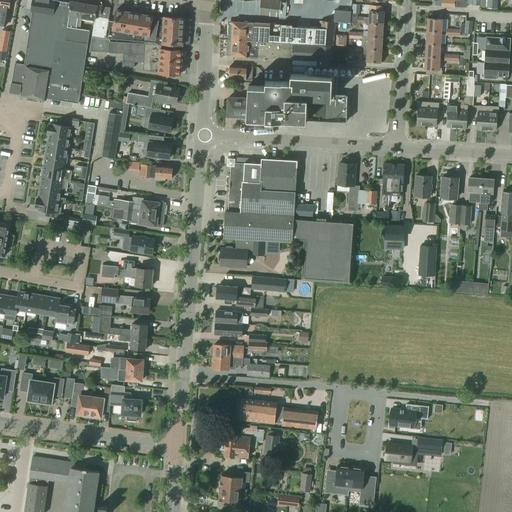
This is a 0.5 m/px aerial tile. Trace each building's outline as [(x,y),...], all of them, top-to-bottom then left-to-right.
[(0,25),(5,26),(10,0),(0,0),(0,3),(0,25)] [(68,27),(70,16),(68,16),(70,4),(52,1),(47,0),(35,0),(34,8),(29,7),(27,22),(32,23),(29,41),(19,95),(45,100),(45,98),(77,104),(90,31),(68,27)] [(262,0),(261,0),(260,15),(279,17),(280,2),(262,0)] [(487,0),(487,8),(497,9),(497,0),(487,0)] [(70,4),(68,16),(70,16),(81,18),(84,4),(71,2),(70,4)] [(96,6),(84,4),(81,18),(94,20),(94,23),(92,35),(105,37),(108,20),(108,19),(97,17),(97,14),(100,15),(101,6),(96,6)] [(109,20),(108,20),(105,37),(104,39),(106,39),(109,39),(109,40),(134,41),(148,42),(148,43),(154,43),(160,46),(162,44),(182,45),(182,34),(184,34),(184,29),(183,29),(183,18),(163,17),(163,18),(152,17),(152,16),(144,15),(144,14),(124,11),(124,12),(116,10),(114,22),(108,21),(109,20)] [(350,22),(351,14),(351,12),(335,11),(335,22),(350,23),(350,22)] [(368,24),(383,25),(384,12),(369,11),(369,19),(364,19),(364,24),(368,24)] [(427,19),(426,32),(441,33),(441,20),(427,19)] [(320,21),(318,45),(333,46),(334,21),(320,21)] [(460,27),(460,33),(470,34),(471,22),(465,21),(465,28),(460,27)] [(228,39),(228,40),(248,41),(271,42),(308,43),(309,32),(285,31),(285,24),(248,22),(248,23),(232,22),(231,33),(230,33),(229,40),(228,39)] [(368,32),(368,37),(382,38),(383,25),(368,24),(368,32)] [(2,30),(0,41),(0,50),(7,52),(11,32),(2,30)] [(349,32),(349,38),(362,39),(367,39),(368,37),(368,32),(363,31),(362,33),(349,32)] [(426,32),(425,44),(440,45),(441,33),(426,32)] [(180,74),(181,50),(160,49),(160,46),(154,43),(148,43),(144,43),(144,44),(133,43),(134,41),(109,40),(109,39),(106,39),(104,39),(105,37),(92,35),(89,52),(108,53),(122,54),(122,67),(134,68),(134,62),(143,62),(143,70),(157,71),(157,73),(180,74)] [(362,39),(362,49),(367,49),(381,50),(382,38),(368,37),(367,39),(362,39)] [(511,38),(510,38),(505,38),(500,37),(500,38),(486,37),(485,50),(510,51),(511,38)] [(248,41),(228,40),(229,50),(231,50),(230,56),(292,60),(318,60),(317,66),(332,67),(333,47),(324,46),(284,43),(271,42),(248,41)] [(425,44),(425,57),(439,58),(440,45),(425,44)] [(367,49),(366,55),(366,62),(380,63),(381,50),(367,49)] [(509,64),(510,51),(485,50),(484,63),(509,64)] [(425,57),(424,70),(438,71),(438,70),(439,58),(425,57)] [(508,77),(509,64),(484,63),(483,75),(484,75),(483,79),(496,80),(497,76),(503,77),(508,77)] [(229,66),(229,79),(245,80),(251,80),(252,67),(245,67),(229,66)] [(419,76),(418,83),(423,83),(422,98),(432,98),(433,92),(428,92),(428,83),(429,76),(419,76)] [(457,105),(456,128),(466,129),(467,112),(467,105),(473,106),(473,96),(479,97),(480,86),(473,86),(474,78),(472,78),(468,78),(467,78),(466,81),(465,81),(464,85),(466,85),(465,99),(464,99),(464,101),(458,101),(457,105)] [(178,89),(157,85),(157,83),(150,81),(147,97),(127,94),(125,103),(150,107),(151,100),(175,105),(178,89)] [(228,98),(227,116),(246,117),(246,125),(265,125),(265,127),(273,128),(273,126),(275,119),(357,122),(358,95),(331,94),(331,85),(307,84),(306,87),(293,87),(293,82),(282,82),(264,81),(264,86),(248,85),(248,93),(247,93),(247,99),(228,98)] [(498,84),(497,104),(500,104),(500,106),(504,106),(505,97),(505,84),(498,84)] [(492,89),(484,89),(484,102),(491,102),(492,89)] [(417,109),(416,125),(426,126),(427,103),(416,102),(416,108),(417,109)] [(427,103),(426,126),(436,127),(437,110),(438,110),(438,103),(427,103)] [(447,111),(446,127),(456,128),(457,105),(446,104),(446,111),(447,111)] [(477,113),(476,130),(486,130),(487,107),(476,106),(476,113),(477,113)] [(159,116),(160,110),(146,107),(145,113),(151,114),(149,128),(170,132),(170,129),(172,130),(174,122),(172,121),(173,118),(159,116)] [(487,107),(486,130),(496,131),(497,114),(498,114),(498,108),(487,107)] [(122,115),(109,113),(108,121),(120,123),(121,122),(122,115)] [(49,124),(47,134),(70,138),(72,127),(78,128),(79,122),(65,120),(64,126),(50,123),(50,124),(49,124)] [(125,131),(125,139),(133,139),(134,131),(125,131)] [(48,135),(46,145),(68,148),(70,138),(47,134),(47,135),(48,135)] [(155,143),(156,136),(139,134),(138,142),(144,142),(143,148),(148,149),(147,156),(149,156),(148,158),(157,159),(157,157),(169,159),(169,156),(171,156),(172,148),(170,148),(171,145),(155,143)] [(46,145),(45,155),(67,159),(68,148),(46,145)] [(115,159),(116,152),(103,150),(102,157),(115,159)] [(45,155),(43,166),(65,170),(67,159),(45,155)] [(227,159),(227,166),(231,167),(229,198),(233,198),(232,206),(238,206),(245,213),(293,216),(294,204),(296,173),(297,173),(298,161),(261,159),(259,183),(243,182),(244,172),(242,172),(242,164),(235,163),(235,159),(227,159)] [(124,162),(124,171),(138,172),(138,177),(142,177),(155,179),(155,180),(164,180),(164,179),(171,179),(171,174),(173,173),(173,170),(172,169),(172,167),(156,166),(143,165),(139,165),(139,163),(124,162)] [(384,164),(382,195),(390,195),(391,190),(393,190),(393,184),(395,184),(396,164),(384,164)] [(391,190),(390,195),(402,196),(404,165),(396,164),(395,184),(393,184),(393,190),(391,190)] [(340,165),(339,187),(355,188),(356,166),(340,165)] [(43,166),(41,177),(63,180),(65,170),(43,166)] [(416,176),(415,197),(430,198),(431,177),(416,176)] [(41,177),(40,187),(61,191),(63,180),(41,177)] [(443,177),(441,198),(456,199),(458,178),(443,177)] [(469,178),(468,192),(470,192),(470,201),(474,202),(474,209),(479,209),(480,202),(480,196),(481,179),(469,178)] [(481,179),(480,196),(489,196),(489,193),(493,194),(494,179),(481,179)] [(40,187),(38,198),(60,202),(61,191),(40,187)] [(367,191),(366,203),(376,204),(377,191),(367,191)] [(502,213),(501,230),(511,230),(511,193),(503,192),(501,208),(503,208),(503,213),(502,213)] [(95,194),(86,193),(85,203),(84,204),(94,205),(107,207),(108,201),(109,197),(95,195),(95,194)] [(362,197),(351,196),(350,212),(360,213),(362,197)] [(37,198),(35,208),(36,208),(36,209),(50,212),(49,218),(63,220),(64,214),(60,213),(62,202),(60,202),(38,198),(37,198)] [(116,203),(115,208),(120,209),(120,210),(132,211),(132,210),(140,211),(140,217),(137,216),(136,223),(139,223),(139,224),(157,226),(162,227),(165,203),(160,203),(143,201),(144,199),(134,198),(134,202),(121,200),(121,204),(116,203)] [(425,203),(423,221),(433,222),(434,204),(425,203)] [(313,206),(294,204),(293,216),(312,217),(313,206)] [(451,205),(450,223),(460,224),(461,216),(462,206),(451,205)] [(238,206),(232,206),(231,220),(228,220),(227,237),(224,236),(224,237),(252,239),(265,240),(292,241),(293,216),(245,213),(238,206)] [(472,207),(462,206),(460,224),(470,225),(472,207)] [(117,209),(116,218),(131,220),(132,211),(120,210),(117,209)] [(390,212),(389,221),(400,221),(400,212),(392,211),(392,213),(390,212)] [(389,221),(390,212),(376,212),(376,220),(389,221)] [(82,220),(81,223),(84,223),(94,225),(96,216),(92,216),(83,214),(82,220)] [(312,217),(293,216),(292,241),(304,242),(301,280),(351,283),(355,221),(312,218),(312,217)] [(486,216),(485,226),(494,227),(495,216),(486,216)] [(0,256),(4,257),(6,247),(12,249),(14,235),(8,234),(10,225),(0,222),(0,256)] [(386,226),(386,239),(403,239),(404,226),(386,226)] [(485,226),(484,242),(493,243),(494,227),(485,226)] [(40,229),(38,236),(44,238),(46,231),(40,229)] [(115,229),(114,235),(128,238),(129,231),(115,229)] [(133,236),(130,251),(152,255),(154,240),(133,236)] [(265,240),(252,239),(251,255),(264,255),(265,240)] [(436,247),(421,246),(419,275),(434,276),(436,247)] [(218,253),(218,261),(220,262),(220,266),(246,268),(247,250),(232,249),(232,247),(226,247),(226,249),(221,249),(221,253),(218,253)] [(105,265),(105,276),(114,277),(115,274),(120,275),(120,277),(136,278),(135,286),(151,287),(152,270),(134,268),(135,261),(123,260),(123,267),(105,265)] [(262,265),(259,270),(266,275),(269,270),(262,265)] [(402,277),(382,276),(382,284),(402,285),(402,277)] [(285,292),(286,280),(253,277),(252,289),(285,292)] [(213,288),(213,296),(216,296),(216,298),(223,299),(222,304),(232,304),(232,300),(236,300),(235,306),(240,306),(240,307),(241,307),(241,306),(244,307),(247,307),(248,307),(251,307),(251,308),(251,307),(254,308),(262,309),(263,297),(242,295),(242,291),(237,290),(237,287),(217,286),(216,288),(213,288)] [(101,290),(100,304),(131,307),(131,316),(149,318),(151,301),(118,298),(119,292),(101,290)] [(16,310),(20,292),(19,292),(19,291),(18,297),(8,296),(5,314),(4,319),(14,320),(15,315),(16,310)] [(26,311),(29,293),(20,292),(16,310),(26,311)] [(29,293),(26,311),(36,313),(39,295),(29,293)] [(39,295),(36,313),(47,315),(50,297),(39,295)] [(50,297),(47,315),(56,316),(55,322),(56,322),(59,304),(60,299),(50,297)] [(59,304),(56,322),(73,325),(75,310),(69,308),(69,306),(59,304)] [(214,314),(214,317),(214,319),(216,321),(215,323),(242,324),(243,312),(216,311),(216,313),(214,314)] [(290,325),(304,327),(306,313),(292,311),(290,325)] [(100,315),(98,333),(99,333),(109,334),(111,317),(102,316),(100,315)] [(214,327),(213,329),(213,331),(215,333),(215,335),(241,336),(242,324),(215,323),(215,325),(214,327)] [(110,328),(109,334),(146,338),(147,332),(149,331),(150,327),(147,326),(147,325),(132,324),(132,330),(110,328)] [(52,340),(53,332),(43,331),(43,335),(42,338),(42,339),(46,340),(52,341),(52,340)] [(300,332),(299,341),(302,342),(302,344),(308,345),(310,333),(300,332)] [(99,333),(99,339),(131,342),(130,348),(145,350),(145,349),(148,348),(148,344),(146,342),(146,338),(109,334),(99,333)] [(74,344),(75,335),(68,334),(66,343),(67,343),(74,344)] [(249,335),(249,342),(265,343),(265,336),(249,335)] [(249,342),(248,350),(266,351),(267,343),(265,343),(249,342)] [(267,360),(277,360),(277,342),(268,342),(267,360)] [(65,353),(87,356),(89,346),(74,344),(67,343),(65,353)] [(214,355),(213,357),(241,358),(242,348),(235,347),(235,346),(229,346),(229,345),(214,345),(214,350),(212,349),(211,350),(211,354),(212,355),(214,355)] [(105,347),(105,354),(124,355),(125,348),(105,347)] [(19,354),(17,369),(24,370),(26,355),(19,354)] [(39,363),(40,357),(29,355),(28,361),(39,363)] [(45,357),(44,363),(54,366),(56,359),(45,357)] [(213,357),(213,369),(228,370),(228,369),(234,370),(234,365),(241,365),(241,358),(213,357)] [(111,359),(110,368),(142,371),(142,367),(144,366),(144,362),(143,361),(143,360),(113,358),(111,359)] [(247,364),(246,376),(268,377),(269,366),(247,364)] [(110,368),(110,377),(111,379),(141,381),(141,380),(143,379),(143,375),(142,374),(142,371),(110,368)] [(0,397),(3,398),(5,386),(13,388),(16,371),(1,369),(0,375),(0,397)] [(38,404),(42,382),(31,380),(32,374),(22,373),(20,387),(29,389),(27,400),(31,400),(31,402),(38,404)] [(53,384),(42,382),(38,404),(47,405),(47,403),(51,404),(53,392),(61,394),(64,380),(54,378),(53,384)] [(67,378),(65,397),(72,398),(75,379),(67,378)] [(102,382),(100,390),(106,392),(108,383),(102,382)] [(141,400),(129,399),(130,393),(124,393),(124,386),(111,385),(110,397),(110,405),(122,406),(122,415),(127,415),(127,420),(136,421),(136,415),(140,416),(141,400)] [(296,395),(297,387),(281,386),(280,394),(296,395)] [(89,416),(91,397),(79,395),(79,393),(73,392),(71,407),(77,408),(76,414),(89,416)] [(109,413),(110,405),(110,397),(104,396),(104,399),(91,397),(89,416),(101,418),(102,412),(109,413)] [(242,399),(240,420),(253,421),(255,400),(242,399)] [(255,400),(253,421),(260,422),(262,424),(265,424),(267,423),(273,424),(273,422),(275,407),(276,403),(255,400)] [(391,409),(389,425),(413,428),(414,418),(427,419),(428,407),(406,404),(406,411),(391,409)] [(357,431),(359,410),(330,407),(328,429),(357,431)] [(221,439),(220,450),(225,450),(225,456),(247,458),(248,447),(253,447),(254,441),(260,442),(261,430),(241,427),(240,436),(236,436),(236,435),(227,434),(227,440),(221,439)] [(267,435),(264,455),(276,457),(279,436),(267,435)] [(385,441),(384,460),(394,461),(393,464),(416,467),(418,453),(440,456),(442,440),(418,437),(417,446),(412,446),(412,444),(385,441)] [(30,477),(24,511),(43,511),(49,479),(69,482),(68,486),(69,486),(68,493),(67,493),(67,495),(66,501),(66,503),(65,510),(65,509),(64,511),(106,511),(107,510),(107,507),(99,506),(98,509),(93,507),(94,505),(93,505),(94,499),(95,499),(95,497),(94,497),(95,490),(96,491),(96,489),(97,482),(97,480),(98,474),(99,472),(87,470),(87,469),(86,469),(86,465),(32,457),(29,477),(30,477)] [(15,488),(15,464),(5,464),(4,488),(15,488)] [(349,491),(351,470),(337,468),(335,489),(349,491)] [(363,492),(365,471),(351,470),(349,491),(363,492)] [(221,488),(241,490),(241,481),(248,482),(249,473),(232,471),(232,477),(222,476),(221,480),(220,480),(219,487),(221,488)] [(247,490),(241,490),(221,488),(220,500),(240,502),(240,498),(246,498),(247,490)] [(298,507),(299,498),(278,495),(277,504),(298,507)]
